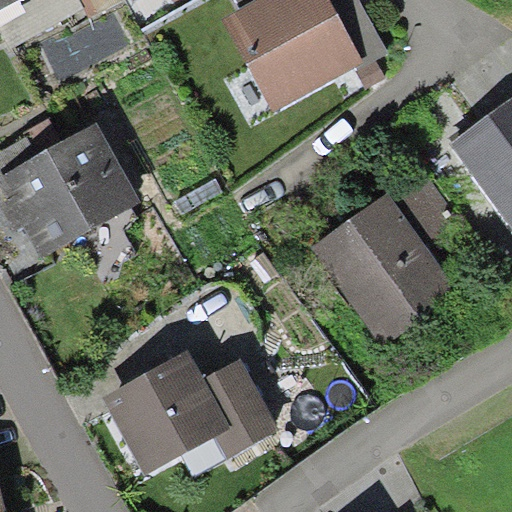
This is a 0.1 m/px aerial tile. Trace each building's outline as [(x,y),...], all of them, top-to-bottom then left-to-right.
[(0,0),(0,30),(11,51),(83,12),(76,0),(0,0)] [(230,0),(239,14),(221,24),(271,113),(387,49),(359,0),(346,0),(332,8),(327,0),(230,0)] [(511,101),(450,146),(511,231),(511,101)] [(51,131),(0,158),(0,183),(21,222),(43,261),(142,208),(98,129),(61,149),(51,131)] [(459,226),(422,173),(391,195),(312,250),(385,354),(464,299),(428,248),(459,226)] [(169,369),(104,403),(143,477),(217,438),(231,465),(281,439),(241,364),(205,383),(192,357),(169,369)]
